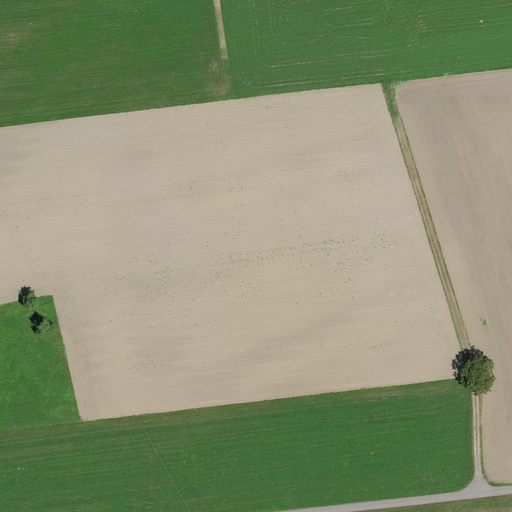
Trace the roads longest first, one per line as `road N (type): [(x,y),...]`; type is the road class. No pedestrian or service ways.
road 1 (track): [(478,496),(473,382),(408,166)]
road 2 (unclassified): [(511,491),(332,511)]
